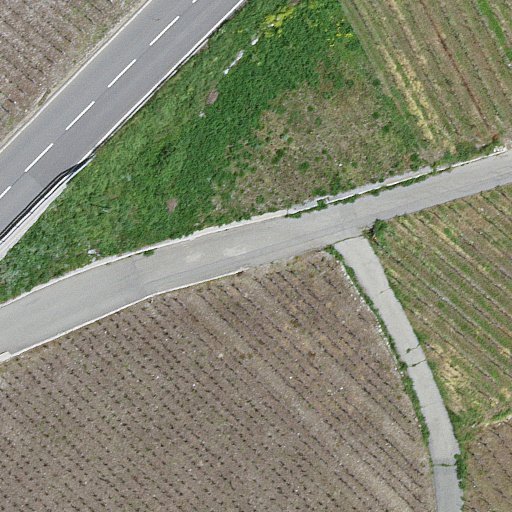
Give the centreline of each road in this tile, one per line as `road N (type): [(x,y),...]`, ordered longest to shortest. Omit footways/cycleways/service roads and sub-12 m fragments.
road 1 (unclassified): [(511,165),(82,299),(0,338)]
road 2 (track): [(451,511),(424,380),(340,218)]
road 3 (tertiary): [(0,201),(200,0)]
